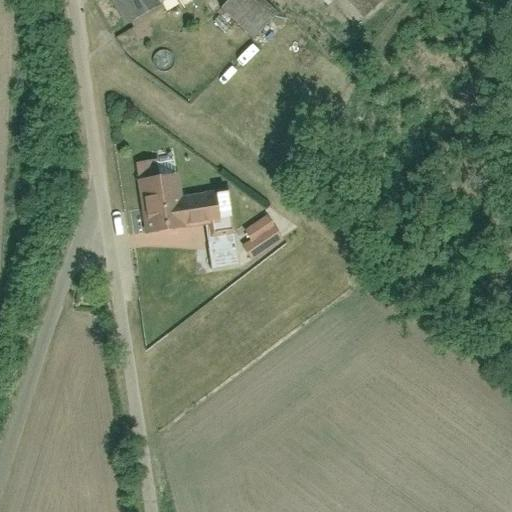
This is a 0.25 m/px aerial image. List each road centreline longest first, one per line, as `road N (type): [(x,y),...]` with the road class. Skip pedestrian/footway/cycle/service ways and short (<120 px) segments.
road 1 (residential): [(0,486),(64,278),(84,237),(112,229)]
road 2 (residential): [(112,229),(162,511)]
road 3 (residential): [(66,0),(112,229)]
